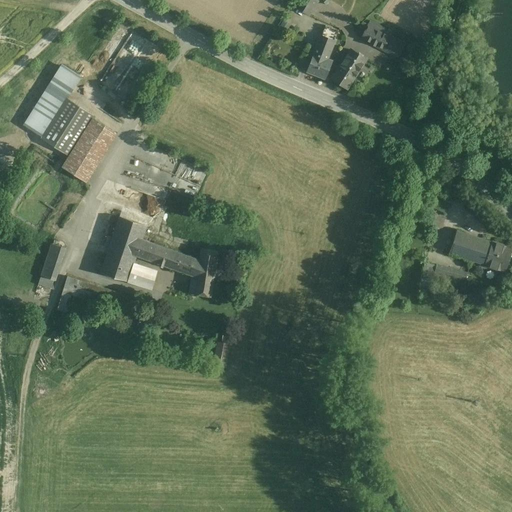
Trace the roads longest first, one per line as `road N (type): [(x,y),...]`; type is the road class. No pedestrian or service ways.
road 1 (secondary): [(119,0),(424,144),(511,214)]
road 2 (unclassified): [(93,0),(0,84)]
